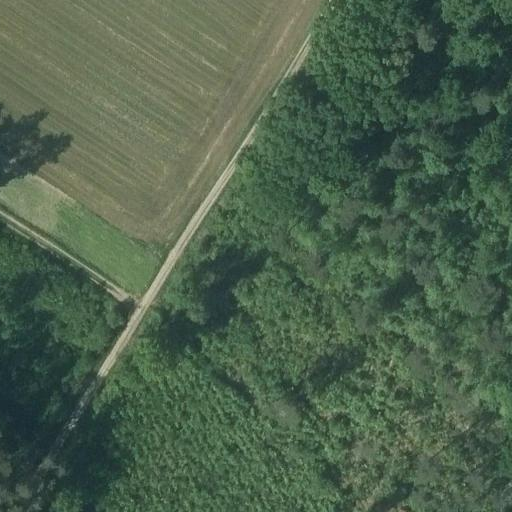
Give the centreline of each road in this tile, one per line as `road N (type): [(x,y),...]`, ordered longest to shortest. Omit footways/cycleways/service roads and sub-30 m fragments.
road 1 (track): [(12,511),(332,0)]
road 2 (track): [(139,311),(0,221)]
